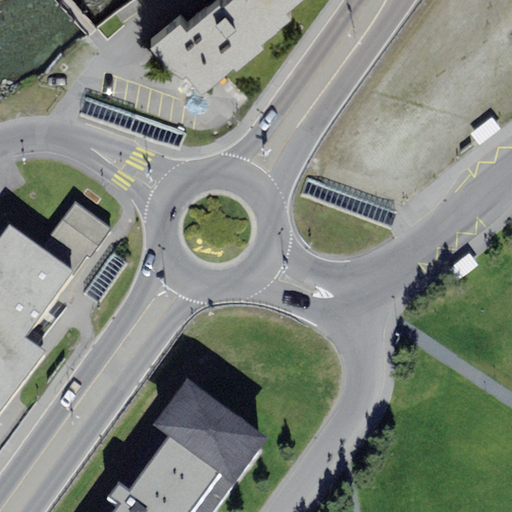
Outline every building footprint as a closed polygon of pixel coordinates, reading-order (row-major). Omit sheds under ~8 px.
[(181,67),(197,86),(228,61),(234,67),(264,42),(260,37),(283,18),(279,12),(292,0),(298,0),(300,2),(302,0),(217,0),(193,19),(181,30),(173,21),(144,45),(169,76),(181,67)] [(491,120),(471,136),(480,148),(500,132),(491,120)] [(107,234),(76,209),(37,257),(71,279),(81,267),(107,234)] [(37,257),(2,233),(0,236),(0,415),(41,362),(24,348),(71,279),(37,257)] [(479,268),(470,256),(448,272),(457,284),(479,268)] [(217,511),(231,494),(235,496),(268,450),(188,393),(156,437),(170,447),(130,501),(119,493),(108,508),(113,511),(217,511)]
